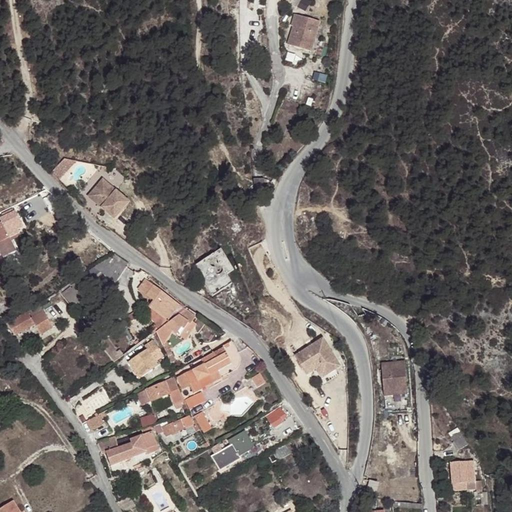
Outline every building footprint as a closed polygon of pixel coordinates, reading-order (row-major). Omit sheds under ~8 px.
[(312,45),(321,17),(299,11),(291,39),(312,45)] [(65,159),(50,174),(58,182),(77,161),(65,159)] [(104,175),(91,190),(104,201),(102,203),(116,214),(131,198),(104,175)] [(91,190),(89,191),(102,203),(104,201),(91,190)] [(19,233),(18,230),(15,225),(21,222),(16,211),(14,212),(13,209),(1,214),(2,217),(1,217),(3,222),(0,223),(0,248),(0,250),(4,257),(14,252),(9,241),(8,238),(19,233)] [(24,228),(21,222),(15,225),(18,230),(24,228)] [(221,250),(195,266),(212,296),(227,287),(221,279),(225,276),(234,271),(221,250)] [(129,262),(115,253),(60,290),(73,307),(74,309),(92,296),(84,284),(106,269),(118,276),(129,262)] [(74,262),(81,273),(87,268),(81,258),(74,262)] [(225,276),(221,279),(227,287),(231,285),(225,276)] [(183,312),(187,310),(147,281),(140,290),(154,300),(157,302),(153,308),(147,315),(155,323),(161,329),(164,326),(183,312)] [(198,315),(189,308),(187,310),(183,312),(164,326),(161,329),(164,337),(167,339),(175,329),(181,334),(190,320),(193,322),(198,315)] [(26,317),(24,315),(8,324),(15,335),(35,323),(39,330),(49,323),(42,311),(32,317),(30,314),(26,317)] [(132,323),(143,316),(140,311),(129,319),(132,323)] [(195,323),(193,322),(190,320),(181,334),(185,337),(195,323)] [(49,323),(39,330),(41,334),(52,327),(49,323)] [(158,331),(161,329),(155,323),(149,329),(154,334),(158,331)] [(297,351),(306,367),(321,358),(328,370),(342,361),(324,333),(314,340),(315,342),(312,344),(311,342),(297,351)] [(104,334),(98,339),(116,362),(122,357),(104,334)] [(131,360),(143,376),(158,365),(155,361),(164,355),(153,340),(144,347),(146,350),(131,360)] [(180,379),(178,380),(181,390),(189,385),(193,393),(202,388),(199,380),(217,370),(232,362),(224,347),(202,358),(204,364),(179,377),(180,379)] [(306,367),(308,369),(317,364),(323,373),(328,370),(321,358),(306,367)] [(140,378),(143,376),(131,360),(128,362),(140,378)] [(401,360),(378,363),(381,394),(404,392),(401,360)] [(202,388),(221,377),(217,370),(199,380),(202,388)] [(252,377),(258,386),(264,383),(258,373),(252,377)] [(144,405),(153,401),(170,393),(175,404),(184,401),(176,378),(148,389),(139,394),(144,405)] [(207,399),(202,390),(187,400),(191,408),(207,399)] [(287,417),(281,405),(266,414),(274,427),(283,422),(282,420),(287,417)] [(196,416),(206,432),(214,427),(203,411),(196,416)] [(105,422),(100,414),(88,421),(93,429),(105,422)] [(141,418),(144,427),(156,423),(153,414),(141,418)] [(169,424),(168,421),(154,425),(157,429),(163,426),(167,435),(194,424),(191,415),(169,424)] [(462,427),(456,431),(464,447),(473,443),(467,435),(462,427)] [(210,444),(200,428),(192,433),(203,449),(210,444)] [(118,439),(117,436),(99,442),(103,453),(106,452),(111,464),(147,451),(147,452),(160,448),(154,431),(131,439),(130,435),(118,439)] [(233,443),(215,454),(223,467),(230,462),(231,464),(242,458),(240,455),(255,446),(245,431),(229,441),(230,443),(232,442),(233,443)] [(222,448),(219,443),(212,447),(215,452),(222,448)] [(274,451),(279,459),(279,460),(292,452),(286,444),(274,451)] [(223,467),(215,454),(211,456),(220,471),(231,464),(230,462),(223,467)] [(481,458),(457,460),(459,482),(470,481),(470,488),(483,486),(483,489),(489,488),(489,486),(488,478),(483,479),(481,458)] [(369,480),(367,489),(376,491),(378,482),(369,480)] [(488,495),(489,502),(495,501),(493,486),(489,486),(489,488),(483,489),(481,489),(482,496),(488,495)] [(298,502),(302,510),(311,505),(306,498),(298,502)] [(0,511),(21,511),(14,501),(0,510),(0,511)]
